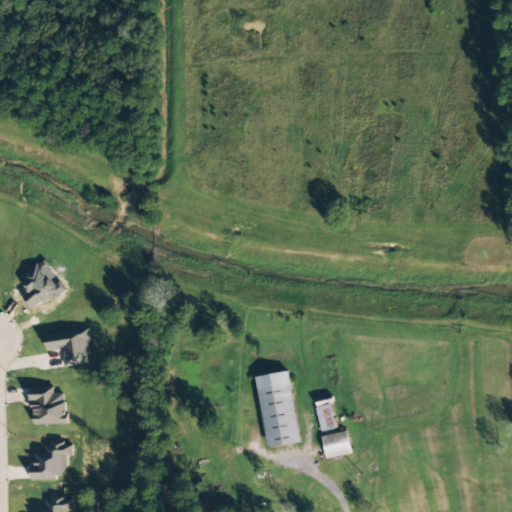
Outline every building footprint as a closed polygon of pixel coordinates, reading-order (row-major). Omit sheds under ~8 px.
[(91,364),(86,330),(45,335),(47,351),(62,350),(65,367),(91,364)] [(255,377),(267,448),(300,443),(288,372),(255,377)] [(66,425),(65,394),(54,394),(54,387),(32,388),(32,425),(66,425)] [(314,408),(321,433),(336,429),(330,404),(314,408)] [(325,458),(351,455),(348,432),(322,435),(325,458)] [(31,480),(66,479),(65,456),(72,456),(72,444),(45,444),(45,454),(35,454),(35,465),(31,465),(31,480)] [(66,511),(67,511),(73,511),(73,498),(46,498),(45,508),(39,508),(38,511),(66,511)]
